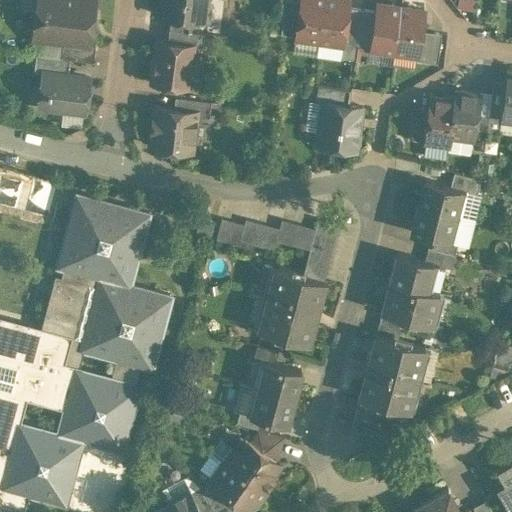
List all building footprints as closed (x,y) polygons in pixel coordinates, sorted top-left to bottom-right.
[(37,0),(36,7),(42,11),(39,36),(89,42),(92,16),(90,16),(92,0),(37,0)] [(160,0),(159,13),(167,14),(191,17),(198,18),(200,0),(201,0),(206,1),(205,0),(160,0)] [(300,0),(284,0),(280,32),(295,34),(300,0)] [(324,0),(300,0),(295,34),(295,36),(319,39),(324,0)] [(348,0),(324,0),(319,39),(342,43),(343,41),(348,5),(348,0)] [(400,5),(377,1),(375,9),(370,46),(370,47),(394,50),(400,5)] [(362,7),(348,5),(343,41),(356,44),(362,7)] [(424,8),(400,5),(394,50),(417,54),(418,54),(421,29),(424,8)] [(375,9),(362,7),(356,44),(370,46),(375,9)] [(191,17),(167,14),(166,27),(190,30),(190,29),(191,17)] [(190,30),(166,27),(164,39),(192,42),(192,43),(202,45),(204,31),(190,29),(190,30)] [(441,31),(421,29),(418,54),(417,54),(416,58),(437,61),(441,31)] [(164,39),(157,38),(151,79),(187,84),(192,43),(192,42),(164,39)] [(89,75),(42,69),(40,84),(45,91),(44,104),(85,109),(89,75)] [(511,75),(506,74),(505,82),(500,114),(511,115),(511,75)] [(505,82),(493,80),(491,94),(488,112),(489,112),(489,113),(500,114),(505,82)] [(351,86),(315,81),(313,99),(323,100),(323,99),(348,103),(351,86)] [(479,92),(455,88),(453,97),(454,97),(449,134),(472,137),(473,137),(476,111),(479,92)] [(491,94),(479,92),(476,111),(488,112),(491,94)] [(210,99),(175,94),(173,106),(197,109),(196,113),(208,115),(210,99)] [(453,97),(430,94),(427,115),(424,139),(448,143),(449,134),(454,97),(453,97)] [(348,103),(323,99),(323,100),(317,142),(355,147),(355,145),(359,142),(361,132),(358,129),(361,105),(348,103)] [(173,106),(154,104),(152,120),(157,125),(155,143),(177,146),(180,149),(186,150),(192,146),(196,113),(197,109),(173,106)] [(488,112),(476,111),(473,137),(472,137),(470,146),(483,148),(489,113),(489,112),(488,112)] [(427,115),(415,114),(412,137),(424,139),(427,115)] [(480,177),(453,170),(450,184),(460,186),(459,188),(476,192),(480,177)] [(450,184),(425,177),(418,202),(453,211),(459,188),(460,186),(450,184)] [(64,266),(62,276),(56,274),(42,326),(0,315),(0,511),(20,511),(26,491),(66,502),(83,437),(123,448),(140,382),(133,380),(138,362),(152,365),(171,293),(130,282),(149,210),(76,191),(57,264),(64,266)] [(453,211),(418,202),(411,230),(430,235),(446,239),(446,237),(453,211)] [(244,221),(221,215),(215,237),(239,243),(240,238),(244,221)] [(279,225),(245,216),(244,221),(240,238),(274,247),(276,238),(279,225)] [(315,226),(281,216),(279,225),(276,238),(309,247),(315,226)] [(339,222),(317,216),(315,226),(309,247),(302,272),(324,278),(339,222)] [(446,239),(430,235),(427,246),(454,253),(458,240),(446,237),(446,239)] [(454,253),(427,246),(424,257),(433,260),(432,261),(451,266),(454,253)] [(424,257),(397,250),(390,277),(426,287),(426,286),(432,261),(433,260),(424,257)] [(302,272),(275,265),(259,327),(308,340),(308,339),(307,339),(323,279),(324,279),(324,278),(302,272)] [(426,287),(390,277),(382,308),(403,314),(430,321),(439,290),(426,286),(426,287)] [(403,314),(382,308),(379,320),(400,325),(403,314)] [(400,325),(379,320),(376,331),(397,337),(400,325)] [(397,337),(376,331),(368,362),(416,375),(424,344),(397,337)] [(511,343),(498,339),(494,355),(511,360),(511,343)] [(277,348),(255,342),(252,355),(264,359),(264,357),(274,360),(277,348)] [(257,384),(292,394),(299,367),(274,360),(264,357),(264,359),(257,384)] [(416,375),(368,362),(359,394),(381,399),(408,406),(416,375)] [(292,394),(257,384),(250,410),(250,411),(260,414),(285,421),(292,394)] [(381,399),(359,394),(351,428),(372,434),(381,399)] [(250,410),(238,407),(235,420),(256,426),(260,414),(250,411),(250,410)] [(284,433),(257,426),(248,438),(277,458),(284,433)] [(248,438),(245,436),(237,447),(231,443),(222,456),(224,458),(266,487),(272,479),(271,471),(279,460),(277,458),(248,438)] [(511,456),(496,466),(511,492),(503,497),(511,511),(511,456)] [(266,487),(224,458),(211,476),(227,487),(224,490),(235,498),(248,507),(251,502),(260,500),(268,489),(266,487)] [(227,487),(211,476),(203,487),(202,489),(214,510),(235,498),(224,490),(227,487)] [(200,482),(188,489),(200,511),(211,511),(214,510),(202,489),(203,487),(200,482)] [(460,511),(447,487),(413,506),(416,511),(460,511)] [(187,488),(168,498),(175,511),(200,511),(188,489),(187,488)] [(493,511),(485,497),(473,504),(477,511),(493,511)] [(175,511),(170,502),(151,511),(175,511)]
